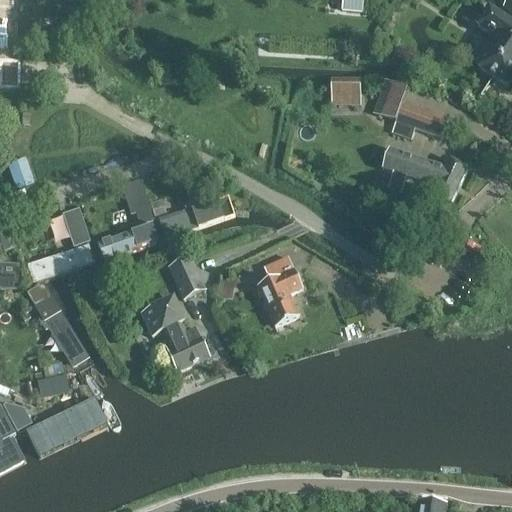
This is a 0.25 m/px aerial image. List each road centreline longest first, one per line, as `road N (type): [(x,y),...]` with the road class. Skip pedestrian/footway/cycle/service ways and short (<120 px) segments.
road 1 (unclassified): [(164,511),(280,486),(511,499)]
road 2 (unclassified): [(393,274),(209,158),(161,155)]
road 3 (unclassified): [(0,213),(161,155)]
road 4 (unclassified): [(393,274),(413,281),(447,275),(462,258),(467,215)]
